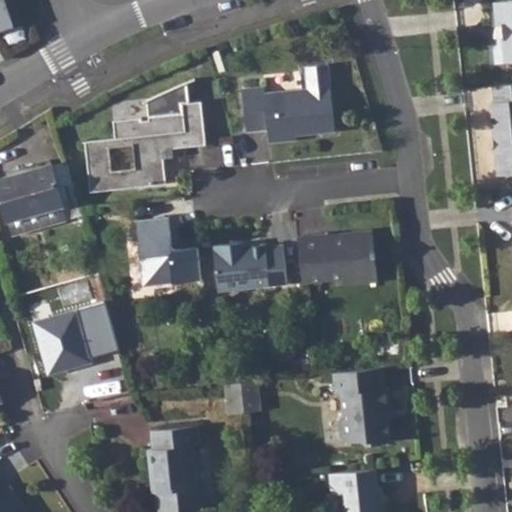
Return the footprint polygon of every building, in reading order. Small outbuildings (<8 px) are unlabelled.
[(5,0),(0,0),(0,30),(15,25),(5,0)] [(494,47),(496,62),(511,60),(511,0),(507,0),(494,2),(498,41),(494,47)] [(240,89),(244,132),(265,129),(266,138),(332,130),(325,63),(302,66),(305,88),(262,92),(261,87),(240,89)] [(114,135),(84,138),(90,190),(164,182),(161,149),(162,149),(205,145),(200,101),(189,102),(187,80),(184,81),(179,82),(176,82),(172,82),(168,83),(166,84),(161,86),(157,88),(154,90),(150,92),(147,95),(145,97),(146,118),(139,118),(139,115),(112,118),(114,135)] [(511,83),(493,85),(494,101),(490,101),(493,137),(499,136),(500,145),(495,146),(497,173),(511,171),(511,83)] [(78,208),(66,162),(51,166),(50,164),(0,179),(0,203),(9,237),(81,217),(78,208)] [(200,278),(197,246),(174,248),(170,245),(168,217),(137,220),(140,255),(144,255),(147,281),(172,278),(173,281),(200,278)] [(327,231),(297,234),(302,281),(342,277),(342,284),(375,281),(370,229),(328,233),(327,231)] [(233,247),(233,241),(213,243),(213,249),(210,249),(214,287),(285,281),(282,245),(263,247),(263,244),(246,246),(233,247)] [(104,302),(32,323),(47,373),(119,352),(104,302)] [(119,355),(98,361),(109,399),(131,394),(119,355)] [(209,382),(206,361),(191,363),(193,384),(209,382)] [(382,366),(332,372),(334,394),(341,393),(343,413),(337,419),(340,438),(345,441),(363,440),(367,443),(390,441),(387,417),(386,404),(390,400),(389,387),(384,386),(382,366)] [(256,380),(239,382),(242,411),(258,409),(256,380)] [(239,382),(222,383),(225,412),(242,411),(239,382)] [(147,450),(150,479),(155,479),(157,494),(158,511),(179,511),(180,511),(199,509),(193,446),(200,446),(198,428),(164,431),(151,432),(153,450),(147,450)] [(375,469),(328,474),(330,494),(343,493),(344,511),(375,511),(375,505),(383,505),(381,489),(377,489),(375,469)] [(0,511),(24,511),(6,483),(4,484),(0,487),(0,511)]
